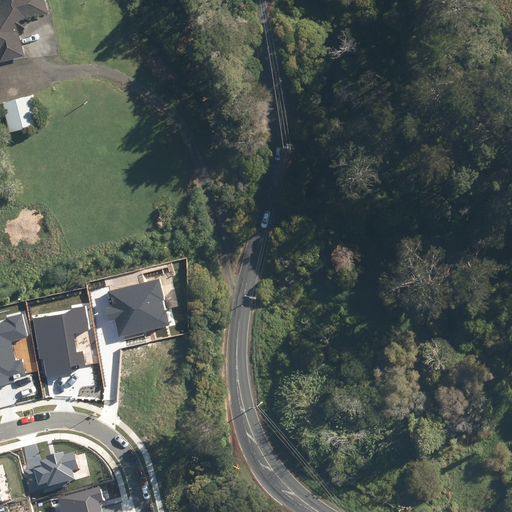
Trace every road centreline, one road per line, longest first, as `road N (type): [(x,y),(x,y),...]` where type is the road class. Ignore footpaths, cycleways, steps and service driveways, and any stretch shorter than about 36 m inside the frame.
road 1 (tertiary): [(256,0),(275,90),(277,149),(238,327),(237,380),(264,462),(316,511)]
road 2 (residential): [(144,511),(132,467),(99,428),(60,419),(0,432)]
